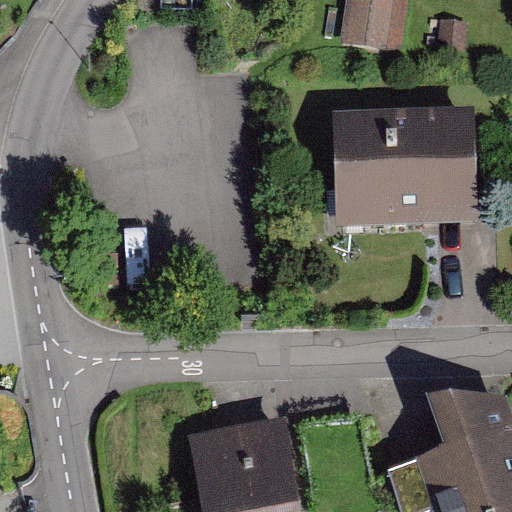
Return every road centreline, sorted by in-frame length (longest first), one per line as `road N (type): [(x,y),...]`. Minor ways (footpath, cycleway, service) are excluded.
road 1 (residential): [(50,365),(511,344)]
road 2 (residential): [(50,365),(28,189),(43,91),(98,0)]
road 3 (residential): [(75,511),(50,365)]
